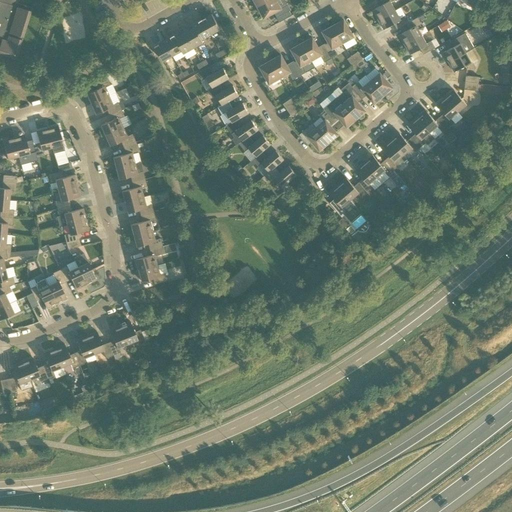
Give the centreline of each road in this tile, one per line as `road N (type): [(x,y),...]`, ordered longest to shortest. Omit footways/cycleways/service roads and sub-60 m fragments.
road 1 (secondary): [(75,479),(166,455),(277,408),(375,349),(511,238)]
road 2 (residential): [(0,341),(100,307),(114,285),(113,241),(71,110),(56,105),(0,120)]
road 3 (motorway): [(511,372),(390,456),(263,511)]
road 4 (residential): [(260,46),(247,69),(257,91),(317,166),(334,160),(407,91)]
road 5 (motorway): [(511,409),(376,511)]
